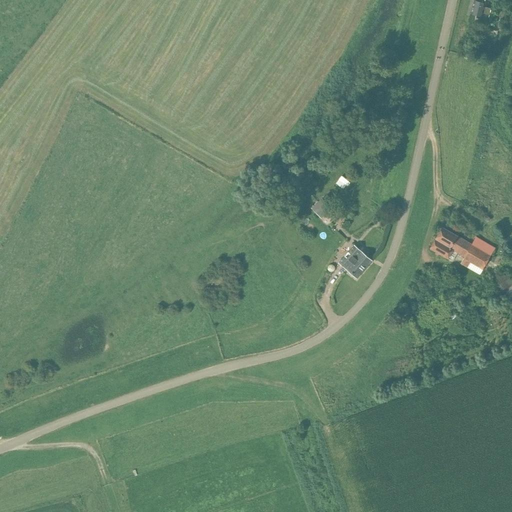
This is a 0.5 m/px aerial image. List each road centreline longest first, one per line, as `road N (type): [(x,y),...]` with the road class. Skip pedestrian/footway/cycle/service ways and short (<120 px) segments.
road 1 (unclassified): [(0,449),(110,403),(302,347),(352,312),(395,243),(453,0)]
road 2 (track): [(214,370),(288,385),(322,424)]
